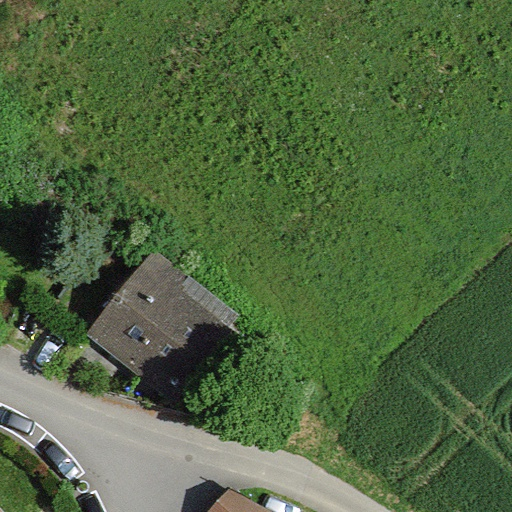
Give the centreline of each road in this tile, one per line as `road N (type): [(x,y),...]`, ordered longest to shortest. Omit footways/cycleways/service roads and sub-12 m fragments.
road 1 (residential): [(155,441),(250,462),(357,511)]
road 2 (residential): [(0,386),(155,441)]
